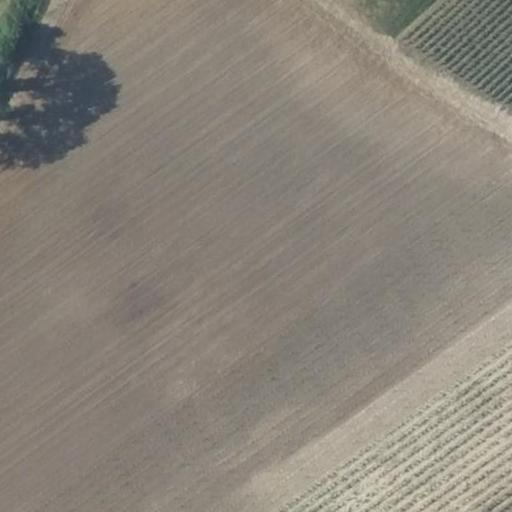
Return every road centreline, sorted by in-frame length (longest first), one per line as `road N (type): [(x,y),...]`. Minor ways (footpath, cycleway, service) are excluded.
road 1 (track): [(300,0),(465,108),(511,129)]
road 2 (track): [(0,127),(65,0)]
